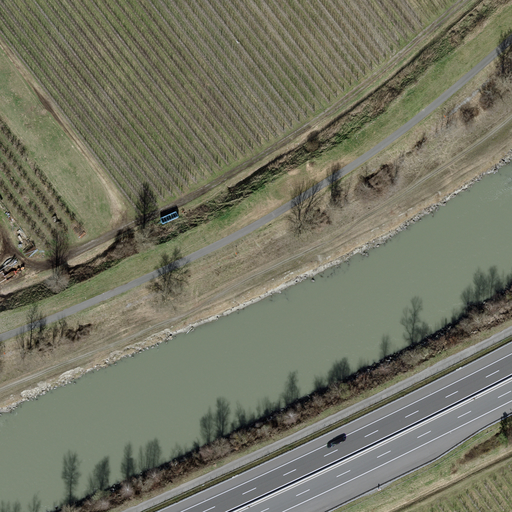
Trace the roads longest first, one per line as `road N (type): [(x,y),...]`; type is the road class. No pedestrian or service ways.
road 1 (track): [(0,337),(137,281),(302,197),(389,140),(511,38)]
road 2 (track): [(462,0),(337,107),(236,171),(0,288)]
road 3 (unclassified): [(511,329),(128,511)]
road 4 (motorway): [(511,362),(200,511)]
road 5 (motorway): [(261,511),(511,390)]
